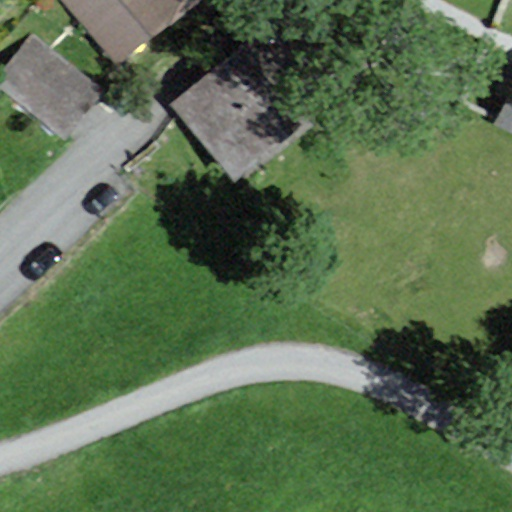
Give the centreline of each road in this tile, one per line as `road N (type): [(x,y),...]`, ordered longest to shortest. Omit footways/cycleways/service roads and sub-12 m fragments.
road 1 (unclassified): [(511,452),(379,380),(269,363),(0,456)]
road 2 (unclassified): [(0,251),(198,57)]
